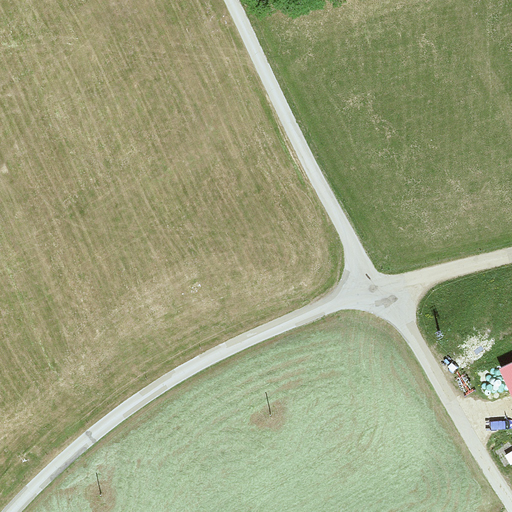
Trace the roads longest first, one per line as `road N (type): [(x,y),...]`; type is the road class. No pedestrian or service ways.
road 1 (unclassified): [(372,292),(161,386),(76,444),(10,511)]
road 2 (track): [(372,292),(224,0)]
road 3 (track): [(372,292),(506,511)]
road 4 (track): [(372,292),(511,260)]
